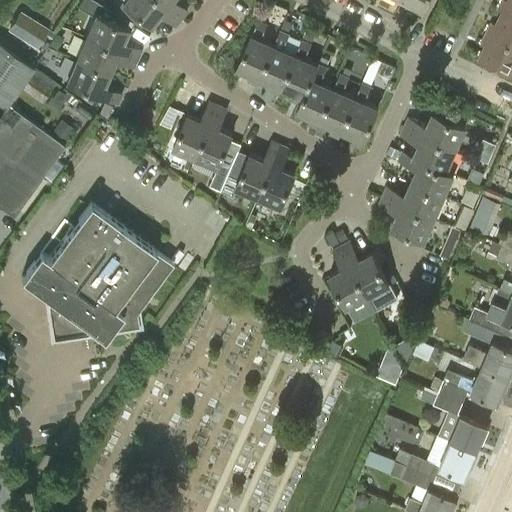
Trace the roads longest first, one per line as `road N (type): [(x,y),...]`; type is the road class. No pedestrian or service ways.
road 1 (residential): [(365,174),(208,80),(174,50)]
road 2 (residential): [(348,202),(300,245),(299,256),(337,326)]
road 3 (residential): [(421,58),(365,174)]
